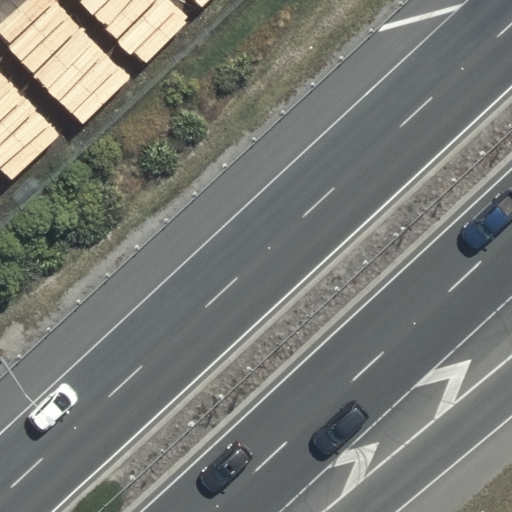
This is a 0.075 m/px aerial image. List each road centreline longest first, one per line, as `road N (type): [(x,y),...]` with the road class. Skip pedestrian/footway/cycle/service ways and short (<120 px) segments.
road 1 (trunk): [(0,497),(511,14)]
road 2 (trunk): [(511,233),(210,511)]
road 3 (trunk): [(511,383),(356,511)]
